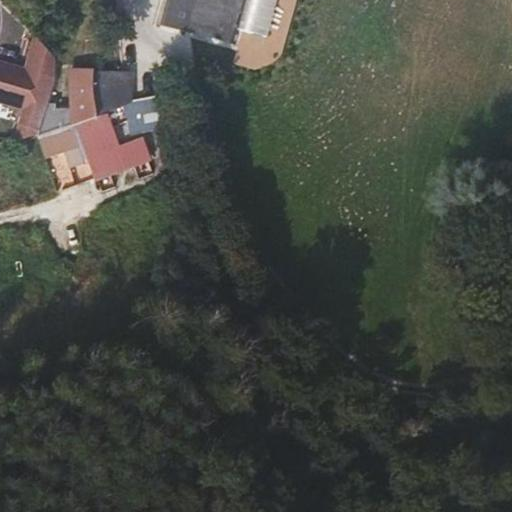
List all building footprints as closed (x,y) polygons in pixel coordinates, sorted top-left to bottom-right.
[(156,0),(146,32),(214,54),(219,38),(230,0),(156,0)] [(250,48),(265,0),(230,0),(219,38),(250,48)] [(56,66),(34,40),(24,77),(0,71),(0,110),(19,115),(12,142),(41,145),(56,87),(56,66)] [(68,134),(93,125),(93,75),(69,74),(68,134)] [(93,125),(78,131),(101,189),(155,168),(144,140),(119,150),(108,120),(93,125)] [(63,152),(47,158),(53,175),(69,169),(63,152)]
